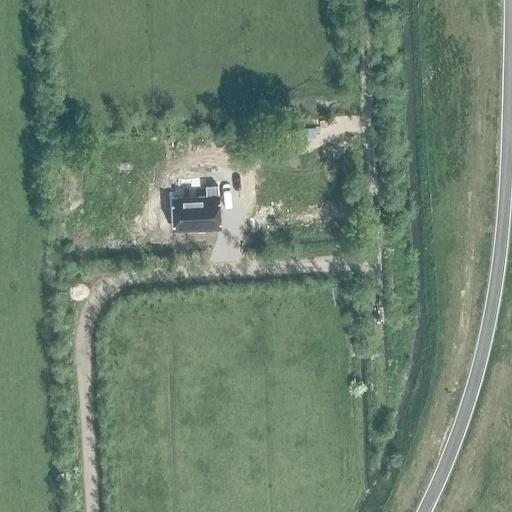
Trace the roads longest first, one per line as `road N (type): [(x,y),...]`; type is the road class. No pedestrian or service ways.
road 1 (track): [(93,511),(84,342),(97,304),(134,276),(333,261),(370,251),(362,0)]
road 2 (trunk): [(511,98),(491,312),(454,444),(424,511)]
